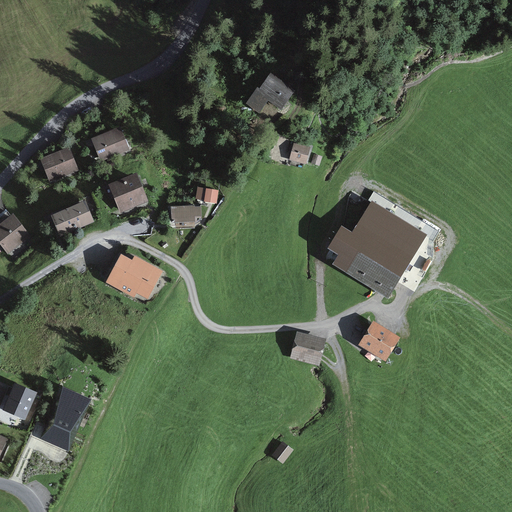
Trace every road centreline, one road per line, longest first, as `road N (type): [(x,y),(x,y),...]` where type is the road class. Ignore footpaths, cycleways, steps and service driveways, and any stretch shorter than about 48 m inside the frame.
road 1 (residential): [(375,312),(284,330),(221,329),(198,312),(183,269),(125,240),(87,249),(0,301)]
road 2 (unknown): [(375,312),(398,314),(427,290),(454,243),(358,188),(322,260),(322,325)]
road 3 (unclassified): [(0,183),(74,107),(172,52),(202,0)]
